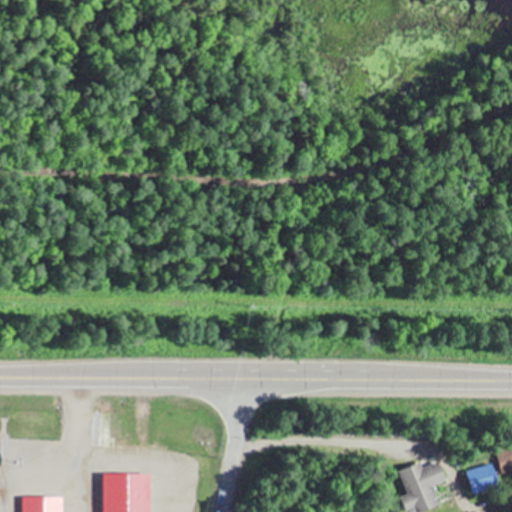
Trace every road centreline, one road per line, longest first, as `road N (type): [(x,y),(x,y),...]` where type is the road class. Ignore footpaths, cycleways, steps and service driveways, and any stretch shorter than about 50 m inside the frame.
road 1 (track): [(511,110),(311,179),(267,185),(0,171)]
road 2 (primary): [(0,375),(511,378)]
road 3 (residential): [(217,511),(246,377)]
